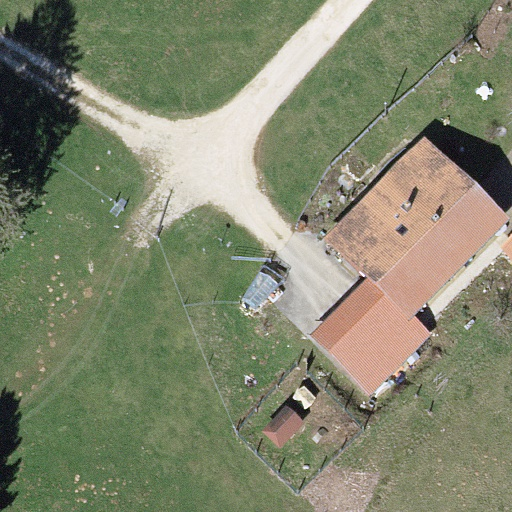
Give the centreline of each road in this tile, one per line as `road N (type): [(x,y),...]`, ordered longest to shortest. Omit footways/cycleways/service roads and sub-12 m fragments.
road 1 (track): [(354,0),(143,236)]
road 2 (track): [(0,42),(207,171)]
